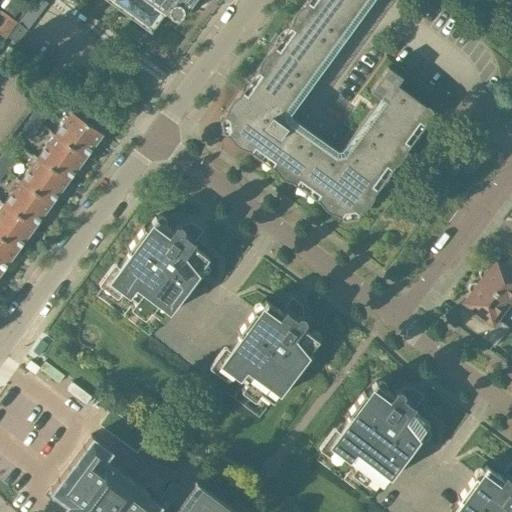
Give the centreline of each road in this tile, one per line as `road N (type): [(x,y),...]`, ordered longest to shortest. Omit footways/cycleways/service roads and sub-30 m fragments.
road 1 (residential): [(399,319),(159,137)]
road 2 (residential): [(0,350),(159,137)]
road 3 (residential): [(399,319),(511,173)]
road 4 (residential): [(159,137),(257,0)]
road 5 (residential): [(511,408),(399,319)]
